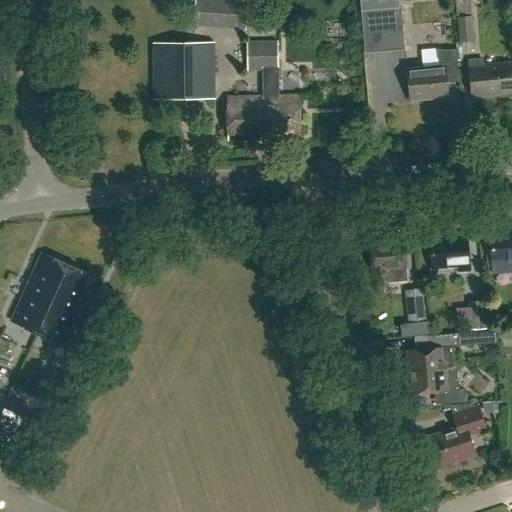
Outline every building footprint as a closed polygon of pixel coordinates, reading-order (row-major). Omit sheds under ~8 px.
[(246,0),(194,0),(193,26),(244,29),(246,0)] [(404,49),(400,7),(360,11),(364,53),(404,49)] [(473,41),(471,16),(459,17),(461,42),(473,41)] [(280,96),(279,42),(249,42),(249,70),(264,69),(264,97),(228,97),(229,140),(262,139),(262,134),(274,134),(274,135),(300,134),(300,96),(280,96)] [(216,98),(216,44),(154,44),(154,98),(216,98)] [(459,82),(456,50),(437,52),(438,68),(407,70),(409,101),(447,98),(446,83),(459,82)] [(484,68),(483,62),(470,63),(473,97),(511,94),(511,90),(510,66),(484,68)] [(511,269),(511,232),(489,235),(491,271),(511,269)] [(468,270),(465,236),(429,239),(432,267),(458,265),(458,271),(468,270)] [(406,268),(403,241),(369,244),(371,271),(372,271),(373,284),(388,283),(387,270),(406,268)] [(98,279),(47,254),(14,322),(65,346),(98,279)] [(426,320),(422,286),(408,288),(413,322),(426,320)] [(485,328),(483,302),(467,303),(469,329),(485,328)] [(405,350),(407,372),(456,368),(456,367),(454,367),(452,347),(457,346),(456,334),(433,335),(434,348),(405,350)] [(456,368),(407,372),(407,373),(409,372),(411,394),(440,392),(441,404),(464,402),(463,390),(458,390),(456,368)] [(0,404),(0,449),(4,452),(22,415),(0,404)] [(485,430),(478,407),(452,415),(457,428),(424,438),(433,468),(475,455),(468,435),(485,430)]
